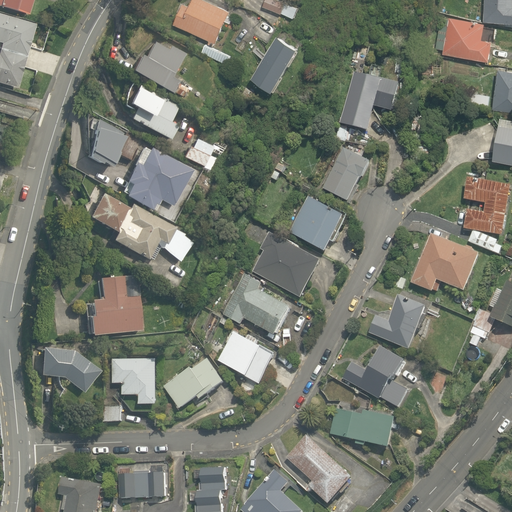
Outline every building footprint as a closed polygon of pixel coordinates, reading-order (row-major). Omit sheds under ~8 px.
[(0,0),(0,6),(24,14),(29,0),(0,0)] [(228,11),(204,0),(190,0),(189,4),(182,1),(171,23),(213,43),(228,11)] [(277,0),(262,0),(260,6),(278,14),(279,13),(290,18),(295,8),(277,0)] [(511,0),(483,0),(482,20),(511,22),(511,0)] [(0,15),(0,85),(14,90),(33,26),(0,15)] [(480,39),(482,22),(448,17),(443,53),(488,59),(491,40),(487,40),(480,39)] [(273,35),(250,77),(273,89),(296,47),(273,35)] [(187,86),(175,80),(169,76),(181,54),(162,44),(160,48),(147,41),(139,57),(133,54),(124,70),(167,93),(170,90),(181,96),(187,86)] [(491,110),(511,113),(511,69),(497,67),(491,110)] [(340,125),(368,133),(375,108),(392,113),(400,87),(354,74),(340,125)] [(168,121),(176,105),(148,91),(140,107),(133,104),(126,118),(167,139),(174,124),(168,121)] [(511,126),(497,124),(491,164),(511,166),(511,126)] [(124,187),(119,197),(151,213),(175,164),(177,160),(125,134),(115,155),(128,162),(117,184),(124,187)] [(211,146),(189,137),(180,157),(202,166),(211,146)] [(343,148),(321,191),(346,204),(369,161),(343,148)] [(472,229),(467,240),(493,252),(498,240),(503,240),(509,185),(465,181),(463,200),(484,202),(483,209),(462,207),(460,227),(472,229)] [(107,243),(150,262),(157,246),(175,263),(193,234),(95,191),(83,217),(113,230),(107,243)] [(307,194),(287,232),(328,254),(348,216),(307,194)] [(270,233),(260,249),(265,251),(252,271),(297,298),(319,263),(270,233)] [(410,284),(431,293),(437,280),(461,290),(476,253),(430,235),(410,284)] [(122,296),(121,274),(95,275),(96,302),(83,303),(84,333),(141,331),(139,295),(122,296)] [(224,314),(241,323),(243,319),(276,335),(290,307),(257,290),(261,282),(244,274),(224,314)] [(511,283),(505,280),(499,292),(494,290),(484,311),(478,308),(467,332),(473,334),(469,342),(476,346),(481,335),(486,338),(494,320),(511,328),(511,283)] [(389,320),(378,315),(369,332),(408,351),(428,309),(401,296),(389,320)] [(233,328),(216,358),(260,384),(277,353),(233,328)] [(404,361),(378,346),(365,370),(350,362),(341,379),(399,411),(411,388),(394,379),(404,361)] [(58,376),(79,392),(96,373),(95,371),(94,369),(93,368),(91,366),(90,365),(89,363),(88,362),(86,360),(85,359),(83,358),(82,356),(80,355),(78,354),(77,353),(75,352),(73,351),(71,350),(69,350),(67,349),(66,348),(64,348),(62,348),(60,347),(58,347),(56,347),(54,347),(52,347),(50,347),(48,347),(46,347),(44,347),(42,347),(40,348),(38,348),(36,349),(35,374),(58,376)] [(162,384),(177,409),(196,397),(199,400),(223,384),(205,356),(162,384)] [(111,358),(111,383),(121,384),(121,393),(136,394),(136,407),(155,407),(155,359),(111,358)] [(337,404),(330,434),(386,447),(393,417),(337,404)] [(121,406),(104,405),(104,422),(121,422),(121,406)] [(304,486),(326,505),(334,511),(348,511),(355,505),(338,491),(352,475),(306,436),(286,460),(309,480),(304,486)] [(168,463),(116,466),(118,500),(170,497),(168,463)] [(196,511),(224,511),(224,491),(228,491),(228,477),(224,477),(224,466),(197,466),(197,478),(201,478),(201,490),(192,490),(192,504),(197,504),(196,511)] [(239,511),(302,511),(303,511),(279,491),(286,483),(272,471),(239,511)] [(62,472),(59,493),(67,494),(64,511),(95,511),(100,478),(62,472)]
